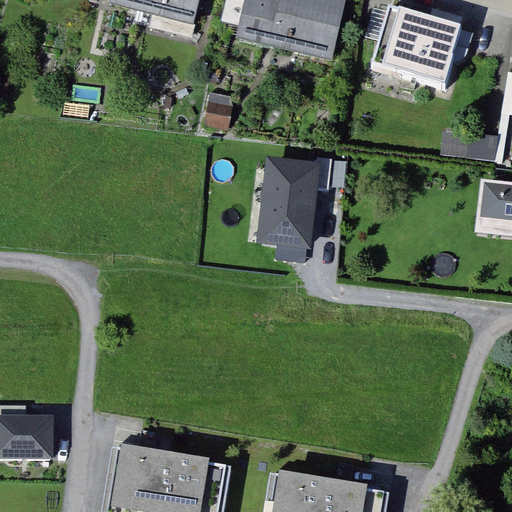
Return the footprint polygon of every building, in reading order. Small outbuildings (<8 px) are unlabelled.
[(200,0),(111,0),(109,9),(192,30),(200,0)] [(281,0),(280,6),(253,0),(246,0),(236,45),(331,67),(347,3),(332,0),(281,0)] [(465,32),(387,10),(370,71),(447,94),(465,32)] [(211,90),(204,123),(232,129),(239,96),(211,90)] [(475,139),(447,136),(445,157),(472,160),(475,139)] [(262,247),(317,253),(325,168),(270,162),(262,247)] [(511,189),(482,186),(476,239),(511,243),(511,189)] [(0,463),(45,469),(50,423),(0,416),(0,463)] [(232,511),(240,465),(115,445),(103,511),(232,511)] [(274,475),(267,511),(395,511),(398,495),(274,475)]
